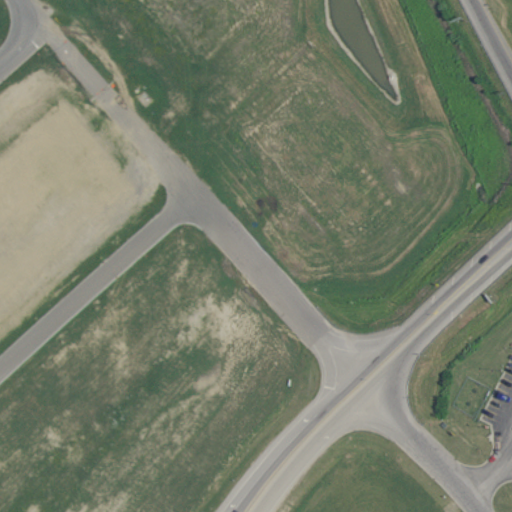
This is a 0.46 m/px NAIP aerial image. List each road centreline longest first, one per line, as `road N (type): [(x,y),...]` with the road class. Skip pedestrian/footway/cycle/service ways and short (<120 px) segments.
road 1 (secondary): [(259,511),(290,469),(490,274)]
road 2 (residential): [(363,381),(197,190)]
road 3 (residential): [(197,190),(50,20)]
road 4 (residential): [(482,511),(400,422)]
